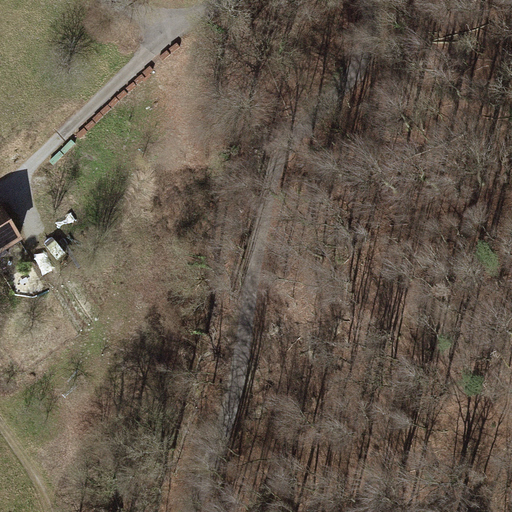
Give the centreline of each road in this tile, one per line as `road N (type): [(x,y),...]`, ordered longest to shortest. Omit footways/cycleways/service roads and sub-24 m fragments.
road 1 (residential): [(190,511),(257,292),(278,168),(366,68),(379,12),(374,0)]
road 2 (residential): [(223,0),(170,37),(87,0)]
